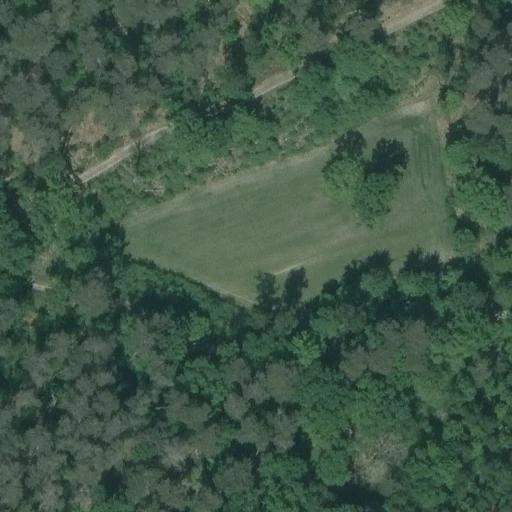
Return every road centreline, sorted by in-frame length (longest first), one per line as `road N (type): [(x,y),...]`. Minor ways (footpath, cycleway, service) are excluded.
road 1 (track): [(0,274),(112,311),(200,353),(262,360),(511,314)]
road 2 (track): [(0,224),(158,132),(210,117),(453,0)]
road 3 (track): [(69,0),(63,46),(0,105)]
